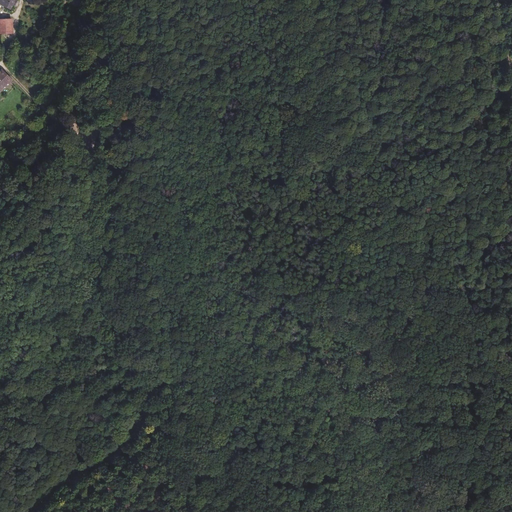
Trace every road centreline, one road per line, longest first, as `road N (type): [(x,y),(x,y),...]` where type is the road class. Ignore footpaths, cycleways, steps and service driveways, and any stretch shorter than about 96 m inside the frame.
road 1 (track): [(315,0),(309,141),(327,168),(341,224),(341,374),(385,511)]
road 2 (track): [(85,226),(138,369),(139,413),(113,452),(27,511)]
road 3 (track): [(240,183),(511,136)]
road 4 (track): [(85,226),(66,317),(0,412)]
road 5 (track): [(145,0),(111,106),(89,135)]
road 6 (track): [(511,474),(437,476),(401,511)]
